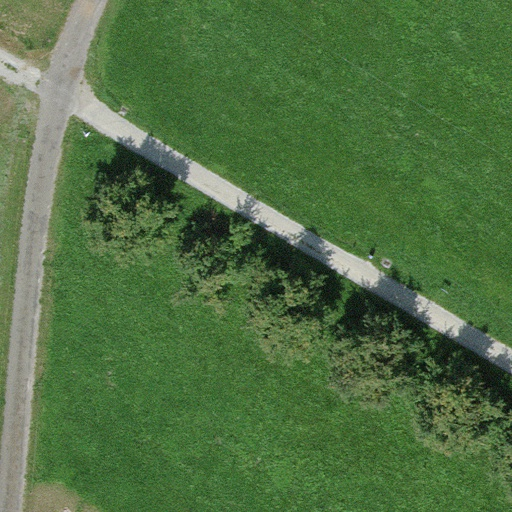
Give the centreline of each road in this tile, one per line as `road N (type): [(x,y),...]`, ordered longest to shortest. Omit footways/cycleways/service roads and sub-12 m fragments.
road 1 (track): [(511,366),(0,58)]
road 2 (track): [(103,0),(65,97),(43,217),(15,511)]
